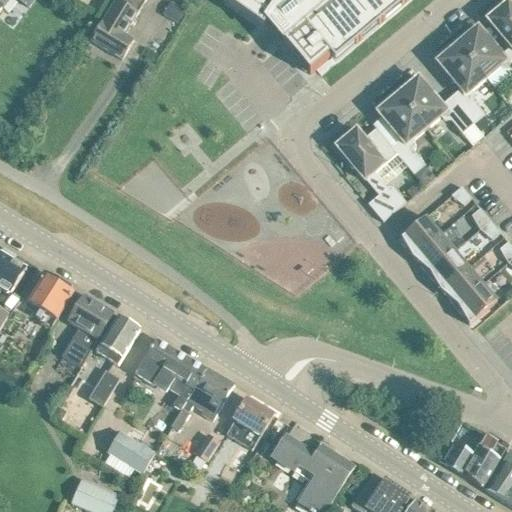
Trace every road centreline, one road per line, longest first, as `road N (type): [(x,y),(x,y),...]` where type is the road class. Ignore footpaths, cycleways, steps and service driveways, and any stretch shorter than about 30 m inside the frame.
road 1 (residential): [(511,423),(487,376),(291,139),(456,0)]
road 2 (residential): [(268,383),(225,314),(0,165)]
road 3 (tertiary): [(268,383),(0,218)]
road 4 (unclassified): [(511,432),(308,357),(268,383)]
road 5 (tertiary): [(471,511),(268,383)]
